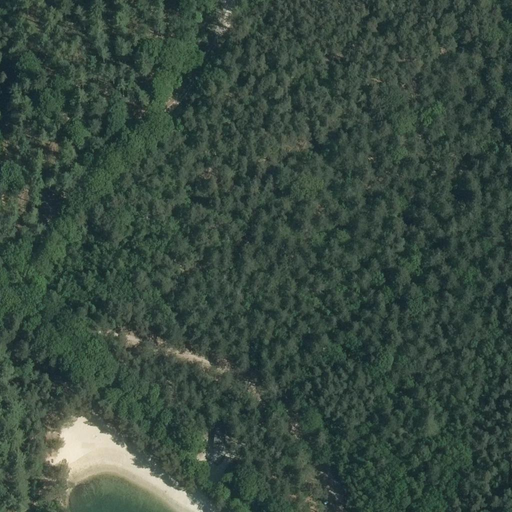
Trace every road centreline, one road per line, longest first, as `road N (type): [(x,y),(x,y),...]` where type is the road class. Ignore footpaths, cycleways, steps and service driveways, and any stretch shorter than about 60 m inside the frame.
road 1 (track): [(342,511),(312,451),(262,393),(125,337),(44,325),(1,290)]
road 2 (track): [(1,290),(254,0)]
